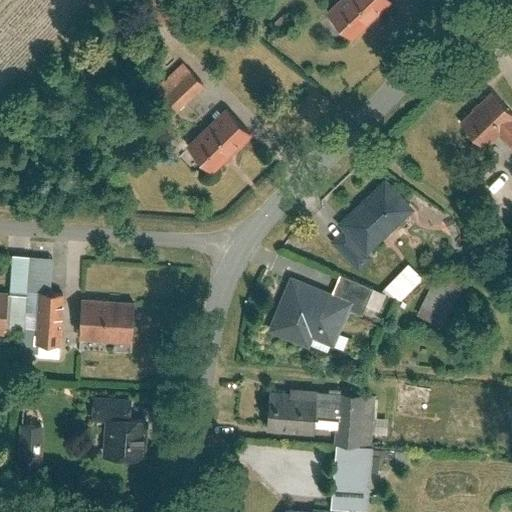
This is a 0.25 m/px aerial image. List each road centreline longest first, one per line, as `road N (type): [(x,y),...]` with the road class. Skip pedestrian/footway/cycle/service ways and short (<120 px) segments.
road 1 (residential): [(218,241),(240,232),(483,0)]
road 2 (residential): [(203,511),(218,241)]
road 3 (residential): [(0,228),(198,246),(218,241)]
